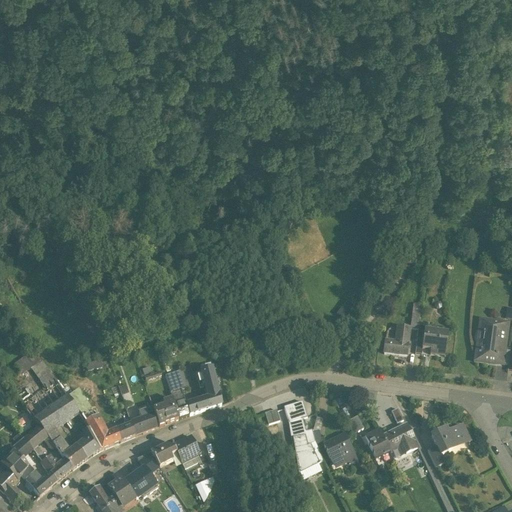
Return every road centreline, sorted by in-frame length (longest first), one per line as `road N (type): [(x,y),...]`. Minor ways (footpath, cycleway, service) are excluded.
road 1 (residential): [(45,511),(103,464),(282,383),(339,378),(490,400)]
road 2 (track): [(339,378),(340,360),(423,251),(461,0)]
road 3 (track): [(423,251),(475,187),(511,174)]
